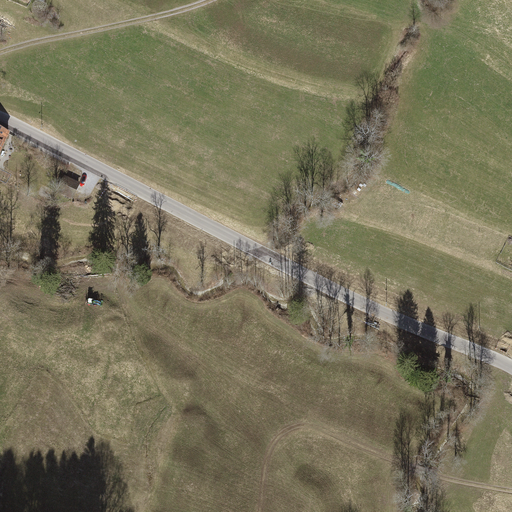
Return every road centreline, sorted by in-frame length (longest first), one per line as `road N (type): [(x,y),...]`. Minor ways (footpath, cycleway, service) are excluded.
road 1 (tertiary): [(0,117),(338,293),(511,368)]
road 2 (track): [(511,490),(429,474),(309,424),(278,432),(266,447)]
road 3 (track): [(0,53),(207,0)]
